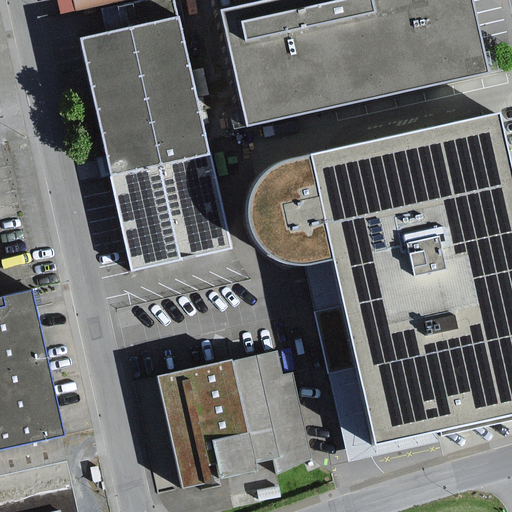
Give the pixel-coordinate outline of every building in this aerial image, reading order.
[(69,0),(72,10),(119,0),(69,0)] [(464,0),(269,0),(214,12),(239,127),(481,75),(464,0)] [(177,16),(77,38),(130,269),(230,246),(177,16)] [(511,412),(511,204),(492,115),(323,151),(300,159),(285,168),(273,182),(266,198),(265,216),(269,233),(279,248),(293,260),(310,266),(327,266),(345,261),(348,260),(334,305),(312,312),(326,373),(350,368),(368,444),(511,412)] [(0,452),(73,436),(88,433),(54,286),(0,298),(0,452)] [(297,348),(251,358),(266,426),(231,434),(241,476),(273,468),(271,460),(285,457),(287,468),(323,460),(297,348)] [(197,372),(177,376),(202,484),(241,476),(231,434),(266,426),(251,358),(197,371),(197,372)] [(90,511),(73,436),(0,452),(0,511),(90,511)]
